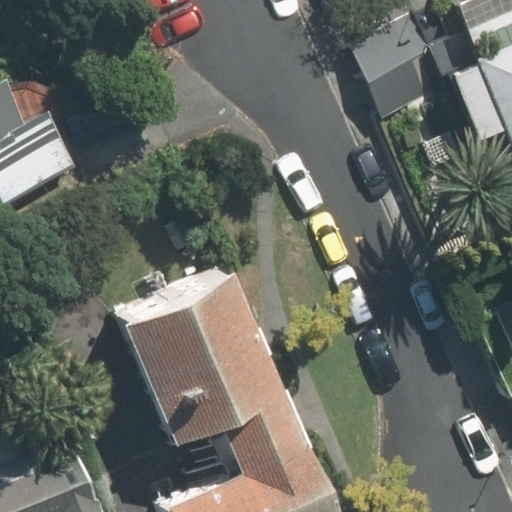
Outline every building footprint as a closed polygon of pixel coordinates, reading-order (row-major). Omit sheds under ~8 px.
[(469,131),(506,225),(511,222),(511,0),(443,0),(340,41),(371,119),(428,96),(446,141),(469,131)] [(0,200),(65,168),(37,112),(2,130),(0,126),(0,200)] [(317,511),(205,272),(74,333),(129,452),(179,429),(200,474),(122,510),(122,511),(317,511)] [(511,387),(511,289),(475,306),(511,387)] [(59,426),(0,451),(0,511),(81,511),(81,510),(92,506),(59,426)]
